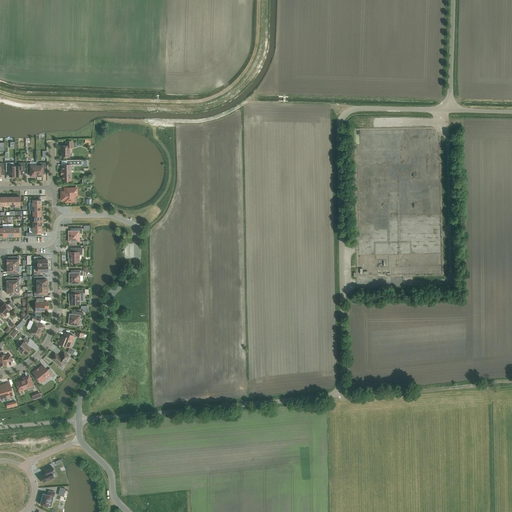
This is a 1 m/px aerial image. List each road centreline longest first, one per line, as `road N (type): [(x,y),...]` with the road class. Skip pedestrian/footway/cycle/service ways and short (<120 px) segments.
road 1 (unclassified): [(449,109),(355,108),(342,116),(343,374),(333,394)]
road 2 (unclassified): [(60,217),(114,216),(136,226),(135,269),(108,299),(107,366),(82,392),(79,420)]
road 3 (unclassified): [(79,420),(333,394)]
road 4 (track): [(333,394),(511,381)]
road 5 (residential): [(0,372),(28,361),(50,334),(50,244)]
